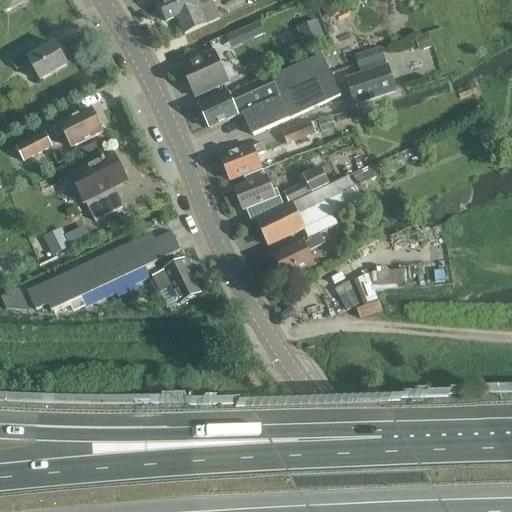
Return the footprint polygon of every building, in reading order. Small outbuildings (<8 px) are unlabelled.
[(23,0),(6,0),(0,4),(6,14),(25,3),(23,0)] [(185,36),(220,20),(211,0),(169,0),(158,5),(166,23),(177,18),(185,36)] [(337,0),(326,0),(320,6),(329,17),(342,6),(337,0)] [(307,52),(327,44),(318,21),(298,29),(307,52)] [(265,35),(260,23),(226,38),(231,50),(265,35)] [(427,35),(418,38),(422,50),(431,48),(427,35)] [(68,67),(55,45),(32,58),(28,50),(10,60),(17,71),(31,63),(41,82),(68,67)] [(362,76),(347,81),(355,106),(395,92),(387,68),(386,68),(380,50),(356,58),(362,76)] [(182,68),(196,99),(228,84),(214,53),(182,68)] [(200,108),(210,130),(243,115),(253,137),(340,97),(331,75),(322,56),(272,79),(275,85),(233,104),(228,95),(200,108)] [(92,111),(53,130),(58,140),(66,136),(72,149),(103,134),(102,131),(103,128),(103,124),(100,121),(97,121),(92,111)] [(316,123),(310,125),(314,134),(319,132),(316,123)] [(310,124),(284,134),(288,146),(314,136),(314,134),(310,125),(310,124)] [(52,149),(45,135),(18,150),(25,163),(52,149)] [(253,148),(222,160),(226,170),(225,173),(227,179),(230,180),(231,183),(244,178),(262,170),(256,157),(267,153),(263,145),(253,149),(253,148)] [(96,223),(124,208),(117,195),(115,196),(112,191),(127,183),(124,176),(126,171),(122,164),(117,162),(114,155),(71,177),(85,204),(86,204),(96,223)] [(358,158),(354,159),(358,171),(363,169),(358,158)] [(349,165),(341,167),(343,173),(351,170),(349,165)] [(371,168),(354,176),(357,183),(359,183),(361,188),(377,180),(371,168)] [(308,185),(285,196),(289,205),(329,186),(321,169),(304,177),(308,185)] [(247,186),(234,191),(243,213),(276,200),(268,178),(265,179),(262,170),(244,178),(247,186)] [(269,248),(304,231),(334,217),(360,205),(348,179),(257,222),(269,248)] [(304,231),(310,243),(305,245),(304,242),(274,257),(279,267),(277,272),(280,277),(284,278),(285,281),(316,267),(309,252),(324,245),(319,235),(338,226),(334,217),(304,231)] [(53,256),(70,247),(61,229),(44,238),(53,256)] [(61,286),(58,279),(26,294),(35,313),(47,307),(50,314),(180,253),(181,253),(172,234),(61,286)] [(18,250),(0,265),(0,270),(4,276),(25,258),(18,250)] [(180,303),(181,306),(202,296),(185,261),(164,271),(165,273),(153,279),(167,309),(180,303)] [(19,290),(0,299),(1,300),(5,311),(30,313),(19,291),(19,290)]
